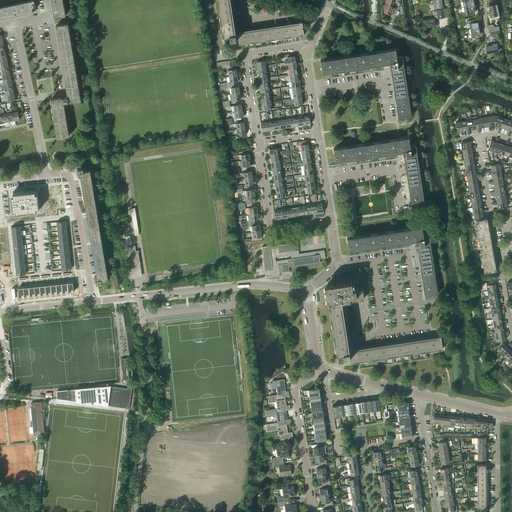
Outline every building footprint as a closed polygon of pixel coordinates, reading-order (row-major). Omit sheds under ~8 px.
[(0,18),(33,11),(32,7),(35,6),(34,0),(32,0),(31,0),(31,2),(0,8),(0,18)] [(53,0),(55,14),(54,14),(54,17),(65,15),(62,0),(53,0)] [(229,0),(217,0),(222,35),(223,35),(225,45),(237,43),(237,45),(304,34),(302,21),(296,22),(296,24),(240,32),(240,31),(234,32),(229,0)] [(386,0),(385,4),(384,8),(385,8),(384,12),(392,15),(395,8),(392,7),(394,2),(391,1),(391,0),(386,0)] [(441,0),(429,0),(430,3),(432,3),(435,2),(436,9),(443,8),(441,0)] [(475,4),(463,7),(464,12),(466,12),(467,15),(478,12),(478,13),(477,9),(476,9),(475,4)] [(492,5),(489,6),(490,10),(488,10),(490,18),(491,18),(494,18),(494,17),(494,16),(499,15),(496,4),(495,5),(495,4),(493,4),(493,5),(492,5)] [(438,18),(444,17),(443,9),(436,10),(436,11),(433,11),(434,15),(435,15),(436,18),(438,18)] [(423,24),(423,28),(436,26),(435,17),(422,19),(422,18),(416,19),(417,25),(423,24)] [(469,24),(470,29),(480,27),(479,22),(480,22),(479,18),(468,21),(468,24),(469,24)] [(70,102),(81,100),(68,23),(56,25),(67,96),(61,97),(50,99),(57,138),(69,135),(64,102),(69,101),(70,102)] [(480,27),(470,29),(471,34),(471,37),(482,35),(483,35),(482,31),(482,32),(481,32),(480,27)] [(492,45),(485,46),(486,53),(487,53),(487,54),(493,53),(493,52),(494,52),(498,51),(497,43),(492,44),(492,45)] [(390,68),(390,69),(392,69),(399,115),(397,116),(398,119),(411,117),(403,66),(404,66),(402,55),(396,56),(395,48),(387,50),(387,51),(323,61),(323,59),(320,60),(322,72),(389,62),(389,63),(390,66),(390,68)] [(228,70),(229,76),(238,75),(238,72),(237,72),(236,69),(234,60),(235,60),(228,61),(229,67),(231,67),(231,69),(230,69),(230,70),(228,70)] [(6,93),(0,95),(1,97),(14,94),(13,89),(5,90),(6,93)] [(2,115),(3,123),(9,122),(7,114),(4,114),(3,109),(1,109),(1,112),(2,115)] [(500,127),(503,118),(495,115),(495,125),(499,126),(500,127)] [(505,128),(508,119),(503,118),(500,127),(499,126),(498,128),(500,129),(501,127),(505,128)] [(410,145),(408,137),(400,138),(400,139),(337,149),(336,147),(334,148),(335,161),(395,152),(402,151),(403,155),(404,157),(405,157),(412,204),(411,204),(411,207),(424,205),(416,152),(417,152),(415,144),(410,145)] [(488,149),(493,151),(496,142),(495,142),(491,140),(488,149)] [(503,154),(509,156),(511,147),(507,146),(508,144),(506,143),(505,145),(506,145),(503,154)] [(462,149),(463,154),(472,152),(471,148),(473,148),(473,146),(471,146),(471,147),(462,149)] [(464,159),(465,165),(474,163),(473,159),(475,158),(475,156),(473,157),(473,158),(464,159)] [(491,171),(500,169),(499,163),(490,165),(491,170),(489,170),(489,172),(492,172),(491,171)] [(466,170),(467,175),(476,174),(475,169),(477,169),(477,167),(475,167),(475,168),(466,170)] [(96,276),(95,277),(96,279),(95,280),(96,284),(101,283),(101,280),(108,279),(90,170),(83,171),(83,168),(77,169),(78,173),(79,176),(82,176),(98,276),(96,276)] [(493,181),(502,180),(501,174),(492,176),(493,180),(491,181),(491,183),(493,182),(493,181)] [(468,181),(468,186),(478,184),(477,180),(479,180),(479,178),(476,178),(477,179),(468,181)] [(495,192),(504,190),(503,185),(494,187),(495,191),(493,191),(493,193),(495,193),(495,192)] [(469,191),(470,197),(479,195),(479,191),(481,190),(481,188),(478,189),(478,190),(469,191)] [(13,196),(11,196),(13,211),(15,211),(16,213),(21,212),(20,210),(22,210),(23,212),(37,210),(36,208),(39,208),(37,193),(36,193),(35,191),(13,193),(13,196)] [(497,204),(497,203),(506,201),(505,196),(496,197),(497,201),(495,202),(495,204),(497,204)] [(471,202),(472,207),(481,206),(481,201),(483,201),(482,199),(480,199),(480,200),(471,202)] [(139,235),(135,208),(130,208),(134,236),(139,235)] [(482,211),(473,213),(474,218),(483,216),(482,212),(485,212),(484,209),(482,210),(482,211)] [(481,243),(482,249),(480,249),(481,252),(479,253),(482,266),(483,266),(484,269),(485,269),(486,272),(496,270),(487,218),(477,220),(477,223),(476,223),(476,226),(475,226),(477,240),(479,240),(479,243),(481,243)] [(417,244),(417,246),(418,246),(425,293),(424,293),(424,296),(437,294),(429,241),(430,241),(429,233),(423,234),(422,226),(413,227),(414,228),(350,238),(350,236),(347,237),(349,250),(415,240),(415,241),(416,240),(416,244),(417,244)] [(277,245),(275,245),(270,246),(269,245),(261,247),(265,271),(270,270),(271,273),(274,273),(275,276),(280,275),(279,272),(289,271),(289,270),(288,267),(320,262),(320,259),(319,254),(315,255),(315,253),(315,251),(299,254),(298,250),(297,241),(277,245)] [(134,245),(126,247),(130,276),(140,275),(137,253),(135,253),(134,245)] [(328,300),(328,303),(341,301),(343,301),(364,298),(362,284),(359,284),(358,279),(341,281),(324,284),(327,300),(328,300)] [(336,353),(337,353),(339,364),(350,362),(350,363),(351,363),(351,362),(442,348),(442,349),(440,336),(434,336),(435,338),(416,341),(411,341),(403,343),(396,344),(390,345),(382,346),(375,347),(362,349),(361,348),(349,349),(347,350),(341,307),(342,307),(341,301),(328,303),(329,303),(336,353)] [(503,343),(497,349),(499,351),(499,352),(501,354),(508,347),(503,343)] [(508,347),(501,354),(503,356),(504,356),(506,358),(511,351),(508,347)] [(127,358),(121,359),(123,379),(129,379),(127,358)] [(276,387),(277,394),(278,394),(278,397),(285,396),(289,396),(288,391),(286,391),(284,379),(272,381),(273,383),(270,383),(271,388),(276,387)] [(109,386),(107,405),(129,408),(132,385),(128,384),(127,389),(109,386)] [(61,399),(98,404),(99,404),(100,404),(101,403),(101,402),(101,401),(100,387),(57,391),(57,398),(61,399)] [(277,401),(278,408),(279,411),(285,410),(290,410),(290,405),(286,405),(285,396),(278,397),(278,394),(277,394),(269,395),(270,402),(277,401)] [(165,399),(157,400),(159,408),(166,407),(165,399)] [(44,419),(46,404),(41,403),(41,402),(31,403),(34,435),(43,434),(43,432),(44,432),(42,419),(44,419)] [(167,408),(158,409),(158,413),(160,412),(160,413),(159,413),(160,421),(168,420),(167,412),(166,412),(168,411),(167,408)] [(278,415),(279,422),(279,425),(286,424),(291,424),(290,419),(287,419),(285,410),(279,411),(278,408),(269,409),(270,416),(278,415)] [(482,419),(481,427),(487,428),(492,428),(492,422),(491,422),(491,421),(488,420),(482,419)] [(279,422),(266,424),(267,431),(278,429),(279,435),(280,434),(281,440),(293,438),(292,432),(287,433),(286,424),(279,425),(279,422)] [(405,447),(407,454),(417,452),(417,451),(418,451),(418,449),(417,449),(416,445),(405,447)] [(313,453),(313,455),(323,453),(322,446),(314,448),(314,452),(313,453)] [(271,458),(272,463),(283,462),(283,458),(289,457),(287,447),(276,449),(278,457),(271,458)] [(318,461),(318,465),(326,463),(326,460),(324,460),(323,453),(313,455),(314,457),(315,457),(316,461),(318,461)] [(347,463),(349,462),(357,461),(357,460),(358,460),(358,459),(357,458),(356,454),(348,456),(348,459),(346,460),(347,463)] [(283,462),(272,463),(273,468),(279,467),(280,476),(291,474),(290,465),(284,466),(283,462)] [(316,473),(317,475),(326,474),(325,467),(327,467),(326,463),(318,465),(319,468),(317,468),(317,473),(316,473)] [(486,463),(477,463),(477,470),(477,480),(477,486),(477,491),(477,497),(477,502),(477,508),(486,508),(486,463)] [(408,474),(407,476),(407,477),(410,477),(418,476),(418,475),(419,475),(419,473),(418,473),(417,469),(409,470),(409,474),(408,474)] [(326,474),(317,475),(317,477),(318,478),(319,482),(321,482),(322,485),(329,484),(329,480),(327,481),(326,474)] [(349,484),(350,486),(358,485),(358,484),(359,484),(359,482),(358,482),(357,478),(353,479),(353,478),(345,479),(347,479),(347,484),(349,484)] [(320,493),(319,494),(320,496),(329,494),(328,488),(330,488),(329,484),(322,485),(322,489),(320,489),(320,493)] [(277,496),(278,502),(289,500),(289,496),(295,495),(293,486),(282,487),(283,495),(277,496)] [(324,502),(325,506),(333,505),(332,501),(330,501),(329,494),(320,496),(320,498),(321,498),(322,503),(324,502)] [(411,501),(411,502),(411,503),(414,503),(422,501),(423,501),(423,499),(422,499),(421,495),(413,496),(413,497),(411,497),(411,501)] [(289,500),(278,502),(279,506),(285,505),(286,511),(297,511),(296,505),(290,506),(289,500)] [(415,509),(413,510),(413,511),(422,511),(422,508),(423,508),(423,504),(424,503),(423,502),(422,502),(422,501),(414,503),(415,509)]
